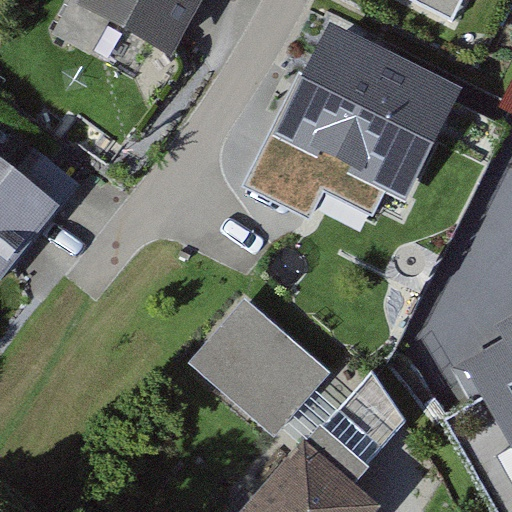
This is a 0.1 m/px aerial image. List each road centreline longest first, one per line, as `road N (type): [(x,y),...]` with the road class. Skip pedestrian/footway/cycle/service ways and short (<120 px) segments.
road 1 (residential): [(296,0),(171,190)]
road 2 (residential): [(171,190),(89,281)]
